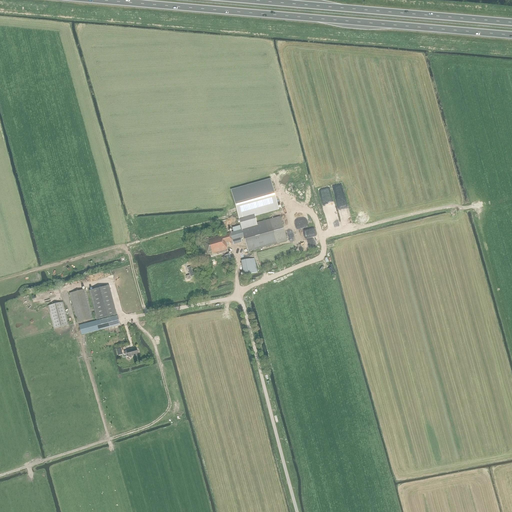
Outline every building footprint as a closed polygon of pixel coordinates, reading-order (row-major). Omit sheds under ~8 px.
[(208,235),(203,236),(204,240),(203,240),(207,255),(227,249),(226,245),(229,244),(228,242),(231,241),(232,241),(233,245),(242,243),(240,238),(244,237),(248,251),(287,241),(280,216),(256,223),(254,216),(278,209),(271,185),(270,180),(231,191),(236,207),(241,227),(242,230),(241,230),(240,226),(232,228),(233,232),(230,233),(225,234),(224,230),(208,235)] [(315,228),(304,230),(306,238),(316,236),(315,228)] [(292,255),(300,253),(298,245),(290,247),(292,255)] [(244,275),(256,273),(257,273),(254,258),(245,260),(241,261),(244,275)] [(89,291),(96,320),(116,315),(109,286),(89,291)] [(69,293),(77,323),(93,319),(85,289),(69,293)] [(62,302),(47,306),(53,329),(68,325),(62,302)] [(78,325),(81,334),(96,330),(105,328),(119,324),(117,315),(104,318),(78,325)] [(136,348),(124,351),(124,354),(127,353),(128,355),(127,356),(131,358),(132,356),(138,354),(136,348)]
